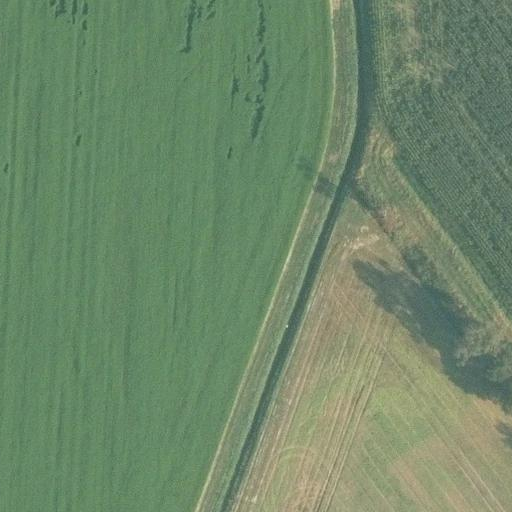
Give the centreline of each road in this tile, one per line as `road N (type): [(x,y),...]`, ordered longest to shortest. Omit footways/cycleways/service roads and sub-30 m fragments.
road 1 (track): [(212,511),(347,125),(340,0)]
road 2 (track): [(511,346),(374,161)]
